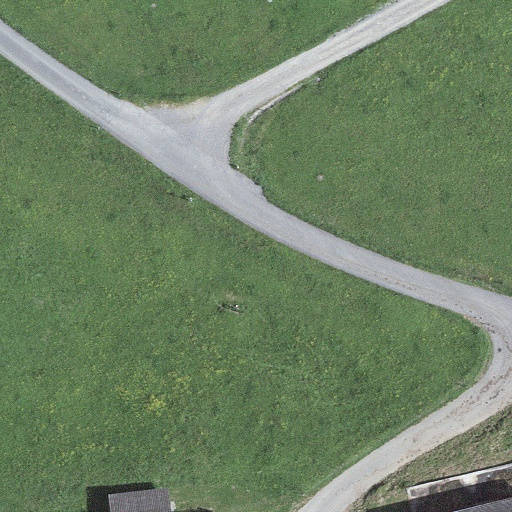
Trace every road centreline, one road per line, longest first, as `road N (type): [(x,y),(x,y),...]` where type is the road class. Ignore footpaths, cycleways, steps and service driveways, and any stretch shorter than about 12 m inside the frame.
road 1 (track): [(511,311),(314,243),(157,146)]
road 2 (track): [(157,146),(434,0)]
road 3 (track): [(511,378),(504,393),(323,511)]
road 4 (track): [(157,146),(0,33)]
